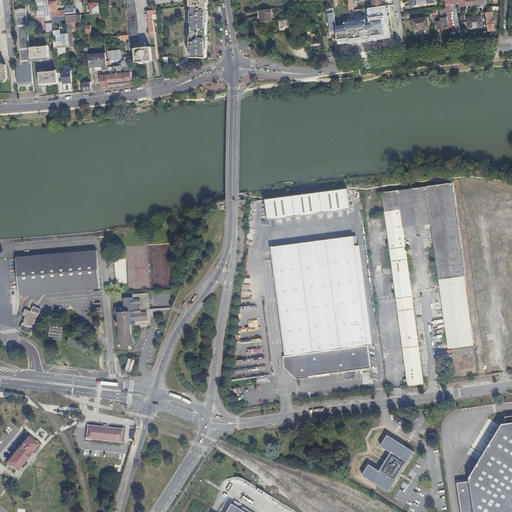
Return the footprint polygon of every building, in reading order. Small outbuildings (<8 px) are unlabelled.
[(16,57),(10,0),(3,0),(10,58),(16,57)] [(35,0),(37,16),(45,15),(45,17),(52,16),(51,2),(51,0),(50,0),(35,0)] [(127,0),(128,13),(136,12),(134,0),(127,0)] [(347,0),(349,11),(354,11),(354,7),(356,7),(355,5),(353,5),(352,0),(347,0)] [(51,2),(52,16),(52,18),(63,17),(66,16),(76,15),(76,16),(77,15),(76,10),(75,8),(65,9),(65,10),(58,11),(57,2),(51,2)] [(91,14),(99,13),(99,6),(95,6),(95,3),(90,4),(91,14)] [(338,45),(393,38),(389,6),(384,6),(373,8),(367,9),(368,19),(335,23),(337,31),(338,45)] [(191,58),(206,58),(208,7),(192,7),(191,58)] [(335,23),(334,13),(334,14),(333,9),(328,10),(331,32),(337,31),(335,23)] [(449,28),(447,9),(439,10),(440,15),(442,14),(443,17),(440,17),(440,19),(440,21),(437,22),(438,30),(449,28)] [(152,15),(157,14),(157,10),(147,11),(150,33),(154,33),(152,15)] [(261,11),(262,23),(272,22),(271,10),(261,11)] [(128,13),(131,42),(139,41),(136,12),(128,13)] [(487,13),(489,32),(495,31),(493,19),(492,19),(491,13),(487,13)] [(70,52),(74,52),(71,23),(77,22),(76,16),(76,15),(66,16),(68,33),(69,47),(70,52)] [(428,17),(413,20),(414,31),(416,32),(419,32),(420,30),(420,29),(424,28),(424,29),(425,31),(429,30),(430,29),(428,17)] [(482,17),(468,18),(469,29),(483,27),(482,17)] [(285,28),(291,27),(290,20),(279,21),(280,31),(285,30),(285,28)] [(310,29),(307,29),(309,44),(313,43),(312,40),(316,39),(315,35),(311,35),(310,29)] [(55,49),(69,47),(68,33),(66,34),(66,35),(63,35),(63,34),(60,34),(60,31),(54,32),(54,33),(55,49)] [(29,40),(31,60),(39,59),(41,61),(43,60),(43,59),(49,58),(48,47),(54,46),(53,33),(47,33),(34,35),(34,40),(29,40)] [(136,63),(152,61),(151,48),(135,49),(136,63)] [(121,49),(108,51),(110,60),(122,59),(121,49)] [(102,88),(109,87),(107,71),(106,53),(88,55),(89,59),(89,65),(89,69),(95,68),(96,71),(103,71),(103,74),(101,74),(102,88)] [(121,87),(133,86),(131,65),(123,66),(123,74),(122,74),(121,71),(116,72),(116,75),(110,75),(110,71),(107,71),(109,87),(109,88),(121,87)] [(52,84),(59,83),(57,71),(56,71),(56,72),(39,73),(40,85),(48,84),(50,86),(52,85),(52,84)] [(72,71),(62,72),(63,84),(73,83),(72,71)] [(88,91),(92,91),(91,83),(85,83),(84,82),(83,82),(84,92),(88,91)] [(452,193),(450,178),(428,180),(424,181),(426,196),(452,193)] [(426,196),(424,181),(381,187),(385,214),(399,213),(401,230),(430,226),(426,196)] [(269,200),(266,201),(269,221),(351,210),(348,189),(269,200)] [(430,226),(438,283),(463,279),(452,193),(426,196),(430,226)] [(413,320),(401,230),(399,213),(385,214),(395,292),(404,363),(408,390),(421,389),(422,386),(420,374),(413,320)] [(273,257),(356,247),(355,238),(272,248),(273,257)] [(371,368),(369,346),(366,323),(356,247),(273,257),(286,356),(285,359),(286,366),(294,373),(296,373),(301,377),(336,373),(371,368)] [(361,247),(356,247),(366,323),(369,346),(373,345),(361,247)] [(97,252),(17,258),(20,296),(101,290),(97,252)] [(465,288),(463,279),(438,283),(441,304),(447,351),(474,346),(465,288)] [(133,326),(151,324),(149,293),(133,294),(133,297),(123,297),(124,307),(115,308),(116,315),(119,315),(119,321),(117,321),(117,326),(120,326),(122,346),(135,345),(133,326)] [(28,317),(24,326),(29,328),(30,326),(31,327),(33,324),(35,325),(36,322),(36,320),(38,315),(35,313),(34,314),(28,311),(25,316),(28,317)] [(63,327),(51,326),(49,340),(61,341),(63,327)] [(70,337),(67,342),(84,352),(86,347),(70,337)] [(130,361),(127,371),(133,373),(136,362),(130,361)] [(511,511),(511,415),(505,417),(506,424),(501,424),(468,478),(469,481),(456,483),(460,511),(511,511)] [(123,429),(88,425),(86,439),(121,442),(123,429)] [(29,436),(9,462),(19,469),(38,443),(29,436)] [(404,445),(388,436),(381,446),(391,453),(387,460),(385,463),(380,471),(370,465),(363,475),(378,485),(390,492),(415,452),(404,445)] [(262,511),(236,496),(235,498),(226,511),(262,511)]
